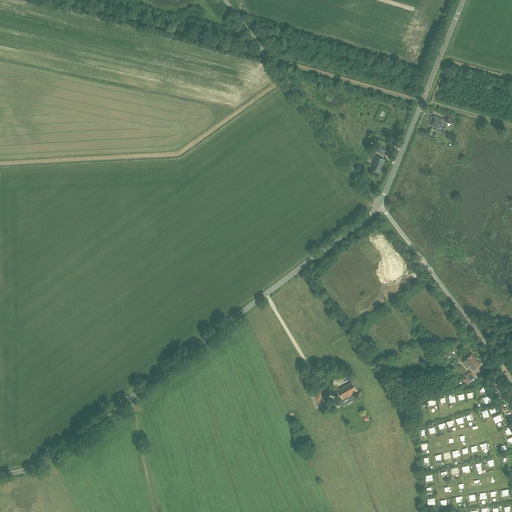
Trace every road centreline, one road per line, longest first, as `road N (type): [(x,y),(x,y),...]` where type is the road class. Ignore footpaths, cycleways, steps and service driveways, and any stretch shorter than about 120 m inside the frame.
road 1 (unclassified): [(0,475),(42,464),(380,205)]
road 2 (unclassified): [(380,205),(224,0)]
road 3 (track): [(268,59),(54,0)]
road 4 (unclassified): [(380,205),(463,0)]
road 5 (unclassified): [(511,381),(380,205)]
